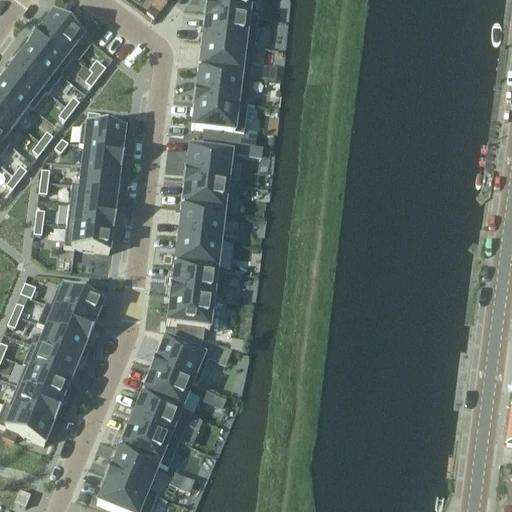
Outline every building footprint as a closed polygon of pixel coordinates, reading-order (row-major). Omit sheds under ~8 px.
[(204,8),(204,16),(257,22),(257,21),(248,20),(250,0),(206,0),(205,8),(204,8)] [(204,23),(201,45),(253,51),(257,22),(204,16),(203,23),(204,23)] [(52,18),(38,36),(72,63),(73,62),(69,59),(82,41),(52,18)] [(38,36),(25,53),(61,81),(62,81),(59,79),(72,63),(38,36)] [(197,73),(196,74),(250,80),(253,51),(201,45),(197,73)] [(25,53),(11,70),(47,98),(60,82),(61,81),(25,53)] [(95,65),(88,74),(97,82),(105,72),(95,65)] [(11,70),(0,85),(0,88),(32,114),(45,97),(47,99),(47,98),(11,70)] [(88,74),(80,84),(90,91),(97,82),(88,74)] [(194,95),(193,102),(246,109),(250,80),(196,74),(197,75),(195,95),(194,95)] [(0,88),(0,116),(15,128),(28,112),(32,115),(32,114),(0,88)] [(72,102),(65,111),(71,116),(78,107),(72,102)] [(193,110),(190,133),(210,135),(209,145),(253,150),(255,137),(243,135),(246,109),(193,102),(192,110),(193,110)] [(65,111),(57,121),(64,126),(71,116),(65,111)] [(0,116),(0,143),(8,150),(8,149),(3,145),(15,128),(0,116)] [(87,117),(86,125),(98,126),(99,118),(87,117)] [(78,147),(78,150),(120,155),(123,134),(80,129),(78,147)] [(45,136),(38,146),(44,150),(52,141),(45,136)] [(60,144),(53,153),(60,158),(67,148),(60,144)] [(184,175),(183,183),(226,188),(230,158),(260,162),(261,151),(253,150),(209,145),(208,155),(188,152),(185,175),(184,175)] [(38,146),(31,155),(37,160),(44,150),(38,146)] [(78,150),(78,151),(83,151),(80,171),(118,175),(120,155),(78,150)] [(19,170),(12,180),(18,185),(26,175),(19,170)] [(70,189),(70,190),(115,196),(118,175),(80,171),(78,190),(70,189)] [(40,174),(39,186),(47,187),(48,175),(40,174)] [(12,180),(5,189),(11,194),(18,185),(12,180)] [(179,211),(179,212),(223,217),(226,188),(183,183),(182,190),(183,190),(180,211),(179,211)] [(39,186),(38,198),(45,199),(47,187),(39,186)] [(70,190),(68,210),(113,216),(115,196),(70,190)] [(68,210),(65,230),(110,236),(113,216),(68,210)] [(180,212),(176,240),(219,246),(223,217),(179,212),(180,212)] [(35,215),(34,227),(42,228),(43,216),(35,215)] [(34,227),(32,238),(40,239),(42,228),(34,227)] [(65,230),(62,252),(108,257),(110,236),(65,230)] [(172,268),(172,269),(223,276),(223,275),(215,274),(219,246),(176,240),(173,269),(172,268)] [(169,291),(168,298),(219,305),(223,276),(172,269),(172,270),(173,270),(170,291),(169,291)] [(24,287),(19,298),(30,303),(35,292),(24,287)] [(44,308),(44,309),(93,329),(101,308),(57,290),(49,310),(44,308)] [(168,306),(165,328),(208,334),(212,305),(219,306),(219,305),(168,298),(167,306),(168,306)] [(15,307),(11,318),(18,321),(22,310),(15,307)] [(44,309),(36,329),(84,349),(93,329),(44,309)] [(11,318),(6,330),(13,332),(18,321),(11,318)] [(30,349),(29,350),(76,369),(84,349),(36,329),(35,330),(40,331),(32,350),(30,349)] [(154,364),(151,371),(152,372),(196,390),(207,362),(163,344),(154,365),(154,364)] [(29,350),(21,370),(68,389),(76,369),(29,350)] [(23,371),(15,390),(60,409),(60,407),(63,408),(67,397),(65,396),(68,389),(21,370),(21,371),(23,371)] [(140,398),(140,399),(189,419),(190,418),(181,414),(191,389),(195,391),(196,390),(152,372),(151,371),(148,378),(149,379),(141,398),(140,398)] [(3,408),(51,429),(60,409),(15,390),(7,409),(3,408)] [(140,399),(129,426),(178,446),(189,419),(140,399),(139,399),(140,399)] [(3,408),(0,415),(0,431),(43,449),(51,429),(3,408)] [(118,452),(117,452),(118,453),(167,473),(178,446),(129,426),(118,452)] [(109,473),(106,479),(107,480),(156,500),(156,499),(147,495),(158,470),(166,474),(167,473),(118,453),(117,452),(117,453),(118,454),(110,473),(109,473)] [(104,487),(95,508),(106,511),(150,511),(156,500),(107,480),(106,479),(103,486),(104,487)] [(19,493),(13,507),(24,511),(30,498),(19,493)]
